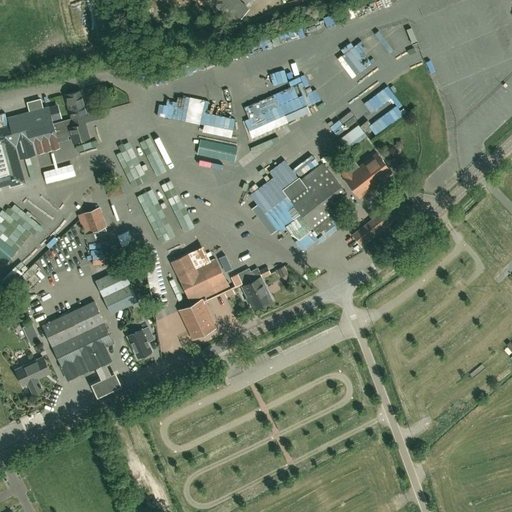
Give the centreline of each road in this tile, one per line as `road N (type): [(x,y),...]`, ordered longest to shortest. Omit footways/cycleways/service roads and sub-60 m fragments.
road 1 (tertiary): [(0,457),(343,287)]
road 2 (unclassified): [(426,511),(343,287)]
road 3 (tertiary): [(343,287),(399,248),(511,142)]
